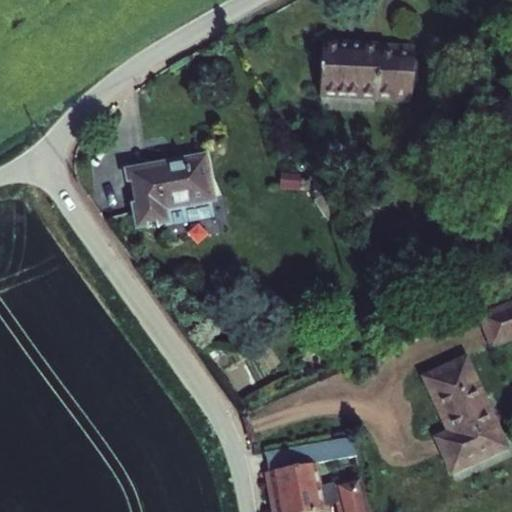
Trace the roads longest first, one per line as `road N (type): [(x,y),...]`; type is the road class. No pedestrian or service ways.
road 1 (unclassified): [(249,511),(236,447),(217,410),(36,154)]
road 2 (residential): [(36,154),(132,65),(248,0)]
